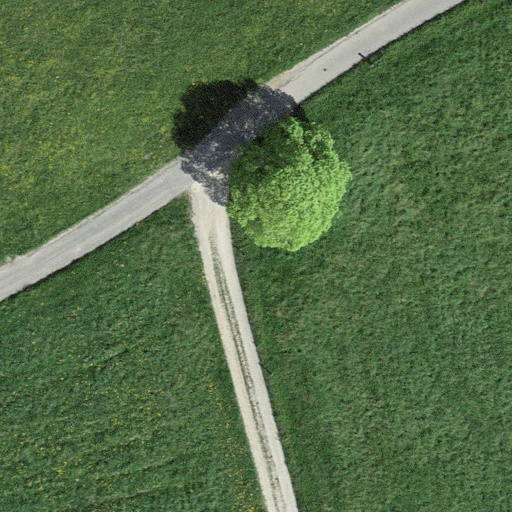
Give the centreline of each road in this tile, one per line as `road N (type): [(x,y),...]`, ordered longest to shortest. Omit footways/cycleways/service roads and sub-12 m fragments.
road 1 (track): [(216,141),(211,248),(279,511)]
road 2 (residential): [(431,0),(342,51),(139,202)]
road 3 (track): [(0,286),(139,202)]
